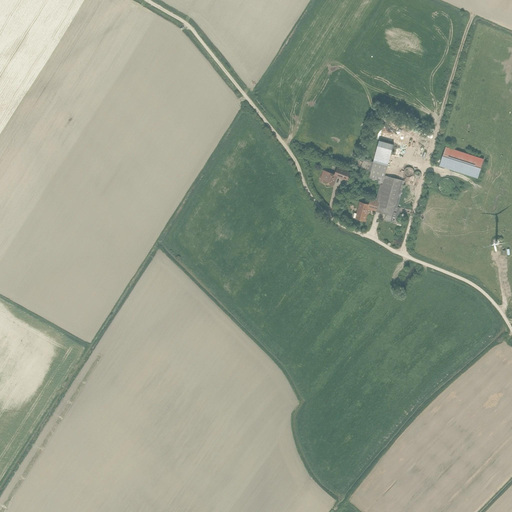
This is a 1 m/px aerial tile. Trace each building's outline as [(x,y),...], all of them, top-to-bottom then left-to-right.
[(386,161),(393,139),(379,135),(372,156),(386,161)] [(476,174),(482,154),(445,142),(438,162),(476,174)] [(367,176),(380,180),(383,170),(386,161),(372,156),(367,176)] [(348,168),(334,163),(332,169),(336,171),(346,174),(348,168)] [(332,169),(320,165),(317,174),(323,176),(326,181),(331,183),(336,171),(332,169)] [(393,217),(404,176),(383,170),(380,180),(376,195),(372,206),(381,209),(380,214),(393,217)] [(366,199),(357,196),(354,207),(351,206),(349,211),(362,215),(366,204),(372,206),(376,195),(368,192),(366,199)]
